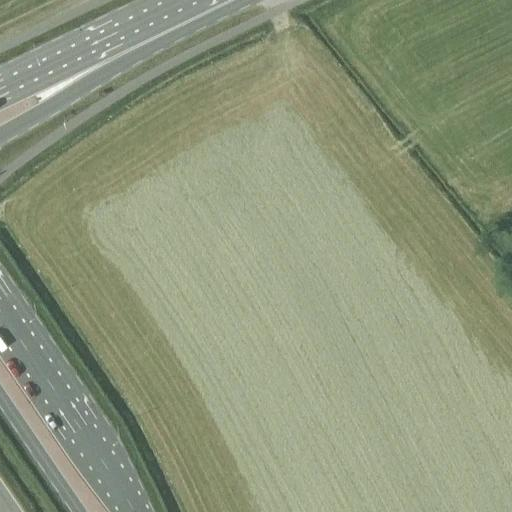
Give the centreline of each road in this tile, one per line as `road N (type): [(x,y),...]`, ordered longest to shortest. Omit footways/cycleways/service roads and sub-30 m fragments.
road 1 (primary): [(140,511),(0,309)]
road 2 (tertiary): [(100,66),(234,0)]
road 3 (primary): [(0,392),(82,511)]
road 4 (tertiary): [(0,135),(100,66)]
